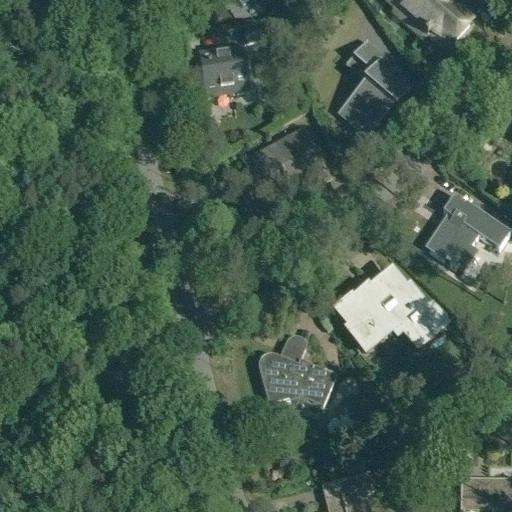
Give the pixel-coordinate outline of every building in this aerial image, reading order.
[(385,0),(399,12),(396,16),(424,40),(427,36),(446,52),(472,22),(446,0),(385,0)] [(244,34),(246,47),(274,44),(272,30),(244,34)] [(366,45),(352,62),(369,77),(363,85),(364,87),(337,118),(366,143),(394,112),(396,113),(412,94),(393,78),(398,72),(366,45)] [(199,58),(204,99),(231,96),(232,97),(248,96),(242,49),(225,52),(226,54),(199,58)] [(243,168),(269,215),(294,202),(283,183),(285,182),(280,174),(296,165),(311,192),(329,182),(303,135),(243,168)] [(497,255),(509,238),(453,200),(441,216),(446,219),(423,252),(444,266),(443,267),(448,271),(449,269),(455,274),(477,241),(497,255)] [(401,334),(417,354),(445,330),(429,311),(425,314),(406,291),(403,293),(391,278),(366,298),(363,295),(352,304),(351,303),(336,315),(348,329),(345,332),(364,356),(379,344),(375,338),(387,328),(395,338),(401,334)] [(297,369),(275,359),(273,359),(271,359),(269,359),(267,359),(265,360),(264,360),(262,362),(261,363),(260,364),(259,366),(258,368),(258,370),(257,372),(258,374),(261,387),(266,388),(267,394),(269,406),(295,400),(322,412),(336,381),(299,365),(297,369)] [(377,481),(370,483),(368,477),(340,484),(344,498),(324,503),(326,511),(368,511),(365,497),(381,493),(377,481)] [(511,511),(511,486),(462,486),(462,511),(511,511)]
